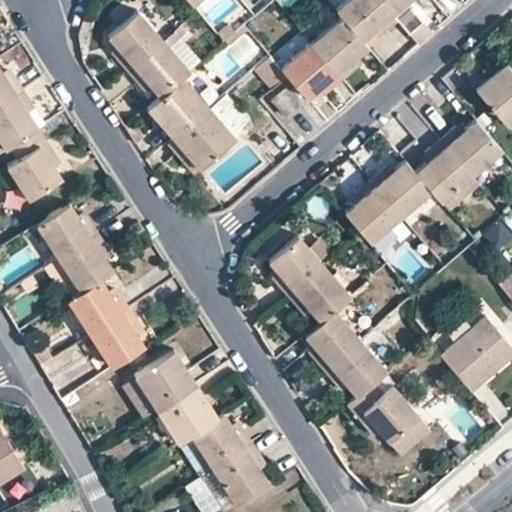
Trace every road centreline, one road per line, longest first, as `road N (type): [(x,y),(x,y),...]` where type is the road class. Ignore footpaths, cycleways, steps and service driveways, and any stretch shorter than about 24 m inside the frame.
road 1 (residential): [(495,0),(232,227),(186,257)]
road 2 (residential): [(353,511),(186,257)]
road 3 (residential): [(186,257),(31,17)]
road 4 (residential): [(19,360),(105,511)]
